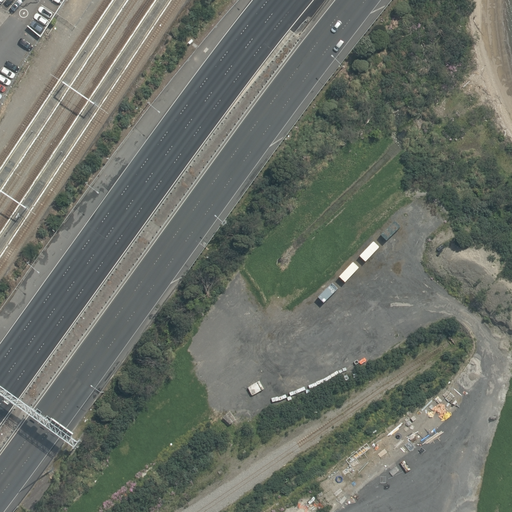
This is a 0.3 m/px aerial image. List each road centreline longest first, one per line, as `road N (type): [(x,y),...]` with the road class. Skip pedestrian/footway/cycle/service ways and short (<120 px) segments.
road 1 (motorway): [(350,0),(0,475)]
road 2 (motorway): [(0,404),(298,0)]
